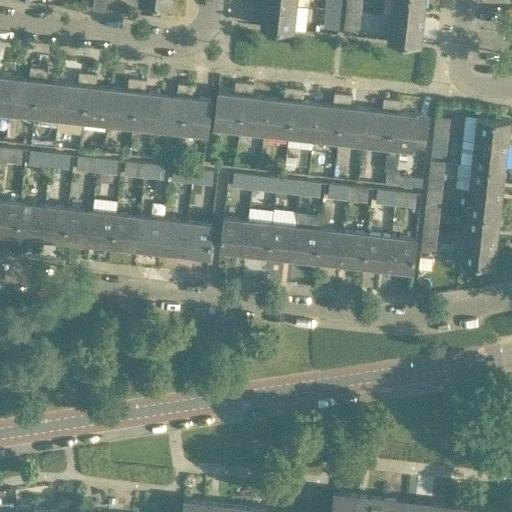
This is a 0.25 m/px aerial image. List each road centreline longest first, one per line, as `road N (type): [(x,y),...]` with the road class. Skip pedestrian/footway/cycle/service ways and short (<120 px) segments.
road 1 (tertiary): [(0,434),(511,355)]
road 2 (residential): [(0,275),(388,316),(511,304)]
road 3 (residential): [(0,20),(170,40),(198,37),(213,0)]
